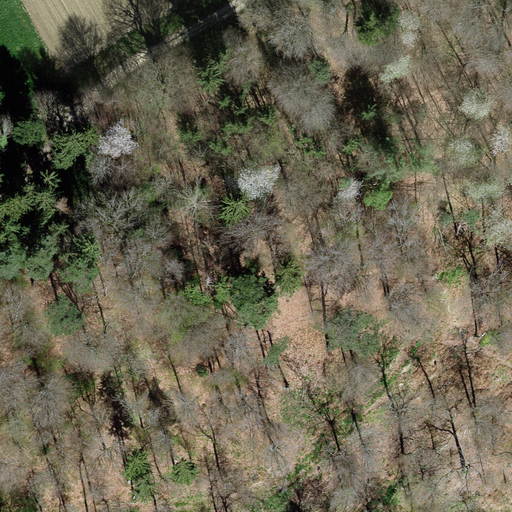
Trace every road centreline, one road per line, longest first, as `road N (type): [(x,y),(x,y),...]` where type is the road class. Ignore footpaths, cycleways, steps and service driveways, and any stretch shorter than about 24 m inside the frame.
road 1 (track): [(84,100),(247,0)]
road 2 (track): [(0,205),(36,170),(84,100)]
